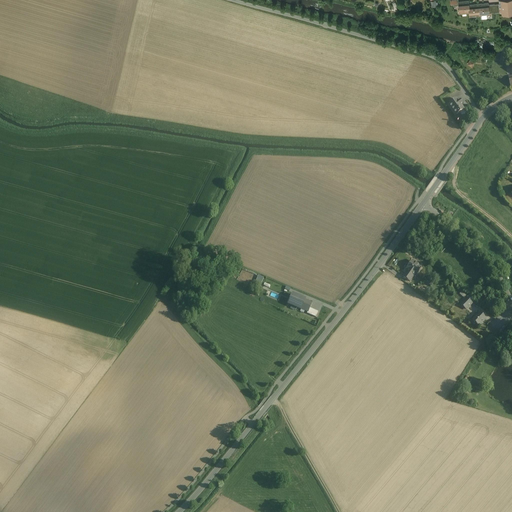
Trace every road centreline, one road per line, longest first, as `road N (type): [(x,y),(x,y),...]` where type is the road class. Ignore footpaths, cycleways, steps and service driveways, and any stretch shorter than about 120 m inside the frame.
road 1 (tertiary): [(178,511),(424,202)]
road 2 (unclassified): [(481,119),(433,56),(232,0)]
road 3 (unclassified): [(511,302),(494,268),(424,202)]
road 4 (track): [(273,399),(339,511)]
